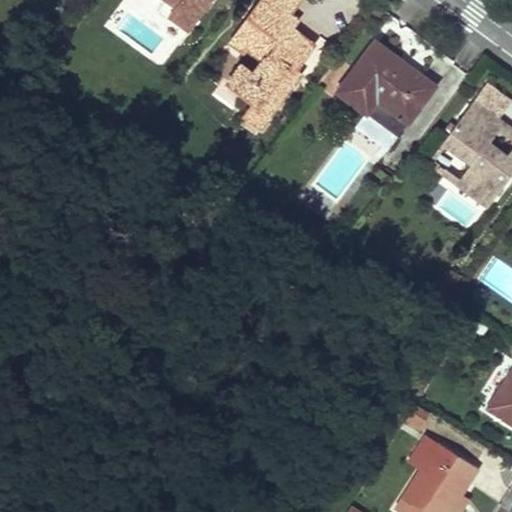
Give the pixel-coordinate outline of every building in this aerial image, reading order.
[(169,0),(176,4),(169,14),(190,29),(211,0),(169,0)] [(270,0),(260,0),(230,43),(243,51),(246,47),(264,59),(254,73),(242,65),(229,84),(256,103),(246,116),(263,127),(301,73),(296,70),(314,44),(297,32),(292,38),(283,31),(293,16),(288,13),(270,0)] [(297,0),(270,0),(288,13),(297,0)] [(297,19),(293,16),(283,31),(292,38),(297,32),(291,27),(297,19)] [(404,62),(375,40),(337,90),(362,109),(352,123),(387,149),(434,85),(413,69),(409,73),(400,66),(404,62)] [(413,69),(404,62),(400,66),(409,73),(413,69)] [(473,100),(446,136),(475,157),(457,182),(489,205),(511,173),(511,147),(505,157),(488,143),(503,122),(473,100)] [(476,320),(468,333),(479,340),(487,328),(476,320)] [(511,369),(488,408),(511,422),(511,369)] [(428,412),(415,404),(406,418),(420,426),(428,412)] [(409,462),(420,469),(438,441),(427,434),(409,462)] [(478,467),(438,441),(420,469),(395,508),(401,511),(448,511),(455,503),(451,500),(454,495),(458,497),(461,493),(478,467)] [(458,511),(468,497),(461,493),(458,497),(454,495),(451,500),(455,503),(448,511),(458,511)]
